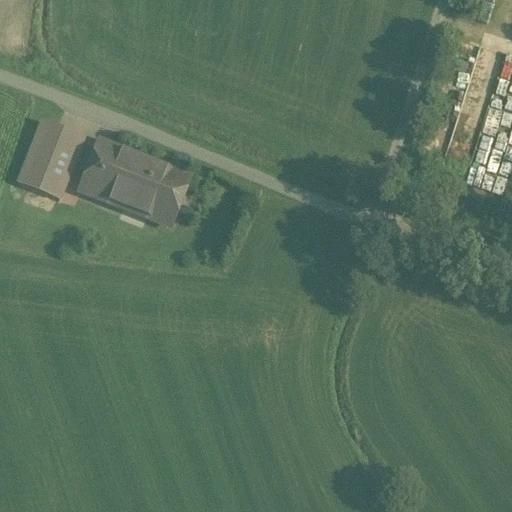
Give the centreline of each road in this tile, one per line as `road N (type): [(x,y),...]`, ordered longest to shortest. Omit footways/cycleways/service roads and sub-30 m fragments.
road 1 (unclassified): [(511,261),(0,78)]
road 2 (track): [(389,217),(454,0)]
